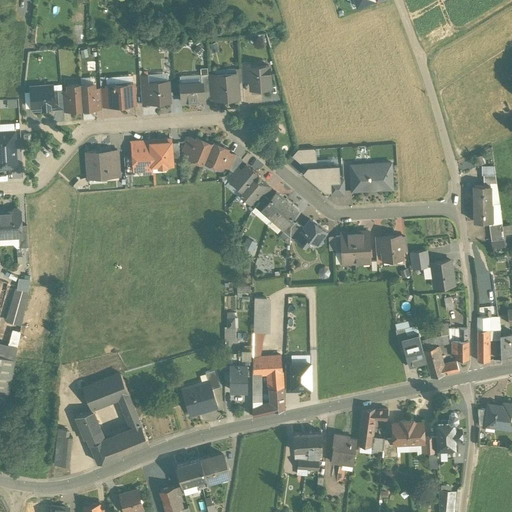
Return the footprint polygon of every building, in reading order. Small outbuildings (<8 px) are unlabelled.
[(250,62),(241,62),(242,76),(249,75),(250,75),(249,67),(250,67),(250,62)] [(250,67),(249,67),(250,75),(249,75),(250,86),(251,86),(253,88),(255,86),(270,85),(269,73),(266,74),(266,66),(250,67)] [(236,73),(215,74),(216,98),(217,100),(238,98),(236,73)] [(208,74),(200,75),(201,83),(202,83),(203,93),(209,93),(208,75),(208,74)] [(215,74),(208,75),(209,93),(210,99),(216,98),(215,74)] [(168,81),(147,82),(148,86),(149,102),(150,102),(169,101),(168,81)] [(132,88),(125,88),(125,84),(106,85),(106,87),(107,105),(134,103),(133,83),(131,83),(132,88)] [(201,83),(180,85),(181,102),(204,101),(203,93),(202,83),(201,83)] [(52,84),(40,85),(35,91),(30,91),(32,107),(43,106),(43,108),(50,107),(50,106),(53,105),(54,105),(53,91),(52,84)] [(81,84),(67,85),(67,90),(69,108),(69,109),(82,108),(81,84)] [(93,84),(81,84),(82,108),(95,107),(94,88),(93,84)] [(148,86),(140,87),(142,104),(150,104),(150,102),(149,102),(148,86)] [(62,91),(53,91),(54,105),(53,105),(53,109),(63,109),(62,91)] [(17,98),(0,98),(0,103),(0,107),(17,106),(17,98)] [(0,168),(17,168),(15,129),(0,130),(0,168)] [(196,140),(188,136),(183,149),(190,152),(196,140)] [(170,138),(150,140),(152,164),(171,163),(171,156),(170,143),(170,138)] [(150,140),(131,141),(132,155),(133,170),(143,169),(143,172),(153,172),(153,168),(152,164),(150,140)] [(205,141),(202,142),(196,140),(190,152),(189,153),(192,157),(196,158),(199,157),(205,160),(206,158),(212,143),(205,140),(205,141)] [(220,144),(213,141),(212,143),(206,158),(212,160),(213,164),(217,165),(221,164),(221,163),(227,150),(221,147),(219,144),(220,144)] [(178,142),(170,143),(171,156),(179,156),(178,142)] [(308,167),(317,166),(316,148),(297,149),(292,156),(307,168),(308,167)] [(110,149),(86,151),(88,176),(113,175),(112,164),(111,152),(110,152),(110,149)] [(227,150),(221,163),(229,166),(234,153),(227,150)] [(133,170),(132,155),(124,156),(126,174),(134,173),(134,170),(133,170)] [(391,162),(374,163),(374,168),(350,169),(351,190),(392,188),(391,162)] [(232,180),(231,181),(242,190),(254,176),(256,174),(257,173),(255,172),(255,170),(252,168),(251,168),(246,164),(241,170),(232,180)] [(339,179),(338,165),(317,166),(308,167),(307,168),(304,171),(325,188),(330,188),(329,180),(339,179)] [(495,173),(494,165),(481,165),(481,174),(483,174),(495,173)] [(236,166),(227,177),(232,180),(241,170),(236,166)] [(495,173),(483,174),(483,184),(490,184),(490,182),(496,182),(495,173)] [(254,176),(242,190),(239,193),(250,202),(256,195),(265,185),(259,180),(260,179),(260,178),(260,177),(259,175),(258,175),(257,174),(256,174),(254,176)] [(339,179),(329,180),(330,188),(330,194),(343,194),(343,179),(339,179)] [(496,182),(490,182),(490,184),(490,202),(499,202),(496,182)] [(483,184),(479,184),(473,184),(474,202),(490,202),(490,184),(483,184)] [(265,185),(256,195),(260,199),(264,195),(269,189),(265,185)] [(269,199),(261,207),(262,208),(272,217),(286,200),(276,191),(269,199)] [(260,199),(255,206),(260,210),(262,208),(261,207),(269,199),(264,195),(260,199)] [(286,200),(272,217),(282,225),(283,226),(290,218),(297,209),(286,200)] [(490,202),(474,202),(474,221),(488,220),(491,220),(490,202)] [(502,222),(499,202),(490,202),(491,220),(488,220),(489,223),(502,222)] [(12,209),(0,209),(0,234),(18,233),(21,233),(21,223),(20,209),(19,209),(19,208),(17,206),(14,207),(12,209)] [(290,218),(283,226),(282,225),(280,228),(290,236),(290,226),(294,221),(290,218)] [(325,230),(309,218),(303,226),(296,237),(305,244),(308,239),(311,239),(316,243),(320,242),(321,240),(321,237),(325,230)] [(294,221),(290,226),(290,236),(296,237),(303,226),(295,221),(294,221)] [(27,222),(21,223),(21,233),(18,233),(19,245),(28,244),(27,222)] [(502,222),(489,223),(491,239),(504,238),(504,237),(502,222)] [(368,230),(354,231),(354,234),(355,257),(355,262),(363,262),(362,257),(370,256),(368,230)] [(354,234),(341,234),(341,235),(341,251),(342,258),(355,257),(354,234)] [(399,235),(381,236),(381,237),(382,250),(383,259),(384,259),(384,258),(401,256),(401,249),(399,237),(399,235)] [(248,237),(243,246),(250,250),(255,241),(248,237)] [(504,238),(491,239),(492,247),(505,245),(504,238)] [(427,256),(412,258),(413,268),(429,265),(427,256)] [(450,259),(431,262),(434,286),(454,283),(450,259)] [(498,262),(499,271),(508,269),(507,261),(498,262)] [(327,267),(322,266),(318,269),(318,274),(321,277),(326,278),(329,274),(330,270),(327,267)] [(412,274),(406,275),(408,284),(415,282),(412,274)] [(17,287),(27,289),(30,277),(20,275),(17,287)] [(17,287),(15,287),(7,319),(20,323),(27,289),(17,287)] [(453,309),(451,297),(444,298),(446,310),(453,309)] [(266,298),(254,298),(253,332),(264,332),(265,332),(266,298)] [(488,316),(477,316),(477,330),(488,330),(488,316)] [(19,330),(13,328),(9,342),(15,344),(19,330)] [(405,328),(395,329),(399,345),(404,345),(402,340),(408,338),(405,328)] [(467,328),(449,328),(449,334),(450,340),(452,340),(467,340),(467,328)] [(488,361),(488,330),(477,330),(478,361),(488,361)] [(264,332),(253,332),(253,349),(252,357),(260,357),(261,346),(263,346),(264,332)] [(449,334),(422,341),(423,349),(436,346),(436,347),(450,343),(450,340),(449,334)] [(511,334),(500,336),(501,361),(511,359),(511,334)] [(408,338),(402,340),(404,345),(409,365),(426,360),(419,338),(419,335),(408,338)] [(467,340),(452,340),(452,352),(455,352),(455,359),(469,358),(468,340),(467,340)] [(436,346),(423,349),(426,357),(438,354),(436,347),(436,346)] [(253,349),(237,349),(237,364),(245,364),(245,375),(252,375),(252,357),(253,349)] [(456,362),(442,366),(438,354),(426,357),(431,377),(459,370),(456,362)] [(14,360),(0,355),(0,389),(9,392),(14,360)] [(260,357),(252,357),(252,375),(261,374),(269,373),(270,373),(283,372),(281,355),(260,357)] [(285,363),(285,378),(298,378),(298,387),(299,387),(310,387),(310,363),(285,363)] [(245,375),(245,364),(237,364),(229,364),(230,389),(246,389),(245,375)] [(215,369),(204,372),(207,381),(208,381),(211,389),(220,386),(215,369)] [(270,373),(269,373),(270,388),(283,388),(284,385),(283,372),(270,373)] [(120,373),(82,388),(86,397),(90,407),(118,395),(127,391),(120,373)] [(261,374),(252,375),(252,389),(260,388),(262,390),(261,374)] [(299,391),(299,387),(298,387),(298,378),(285,378),(285,391),(299,391)] [(207,381),(182,389),(190,415),(216,407),(211,389),(208,381),(207,381)] [(260,388),(252,389),(252,416),(265,413),(263,404),(262,405),(262,390),(260,388)] [(270,388),(271,403),(263,404),(265,413),(272,411),(284,410),(283,402),(283,388),(270,388)] [(9,392),(0,389),(0,403),(3,405),(9,392)] [(141,424),(127,391),(118,395),(132,428),(141,424)] [(511,403),(503,402),(503,406),(488,403),(487,409),(485,423),(495,424),(506,426),(506,429),(511,429),(511,403)] [(374,408),(363,410),(359,444),(361,444),(370,445),(371,436),(373,418),(373,416),(374,410),(376,409),(377,408),(374,408)] [(388,409),(377,408),(376,409),(374,410),(373,416),(373,418),(387,419),(388,409)] [(487,409),(478,408),(479,424),(485,425),(485,423),(487,409)] [(112,457),(105,439),(93,411),(75,415),(84,438),(87,437),(98,463),(112,457)] [(454,413),(451,413),(449,416),(449,419),(450,420),(455,420),(455,421),(457,419),(457,415),(454,413)] [(402,421),(400,424),(392,424),(393,439),(393,444),(396,444),(408,443),(407,420),(402,421)] [(415,423),(412,420),(407,420),(408,443),(420,443),(423,442),(423,437),(422,422),(415,423)] [(450,420),(435,421),(436,449),(437,449),(437,448),(446,447),(446,449),(456,448),(455,439),(462,438),(462,428),(455,428),(455,421),(455,420),(450,420)] [(495,424),(485,423),(485,425),(484,430),(494,431),(495,424)] [(132,428),(112,436),(119,454),(148,442),(141,424),(132,428)] [(67,429),(58,428),(58,435),(68,436),(69,432),(67,429)] [(321,432),(307,433),(308,450),(321,450),(322,450),(321,432)] [(307,433),(293,433),(294,451),(308,450),(307,433)] [(356,439),(344,437),(344,435),(333,433),(332,444),(333,444),(330,461),(353,465),(356,439)] [(68,436),(58,435),(54,465),(69,467),(72,437),(68,436)] [(105,439),(112,457),(119,454),(112,436),(105,439)] [(384,437),(371,436),(370,445),(372,445),(371,447),(383,448),(384,439),(384,437)] [(423,442),(420,443),(421,452),(436,451),(435,437),(423,437),(423,442)] [(393,439),(384,439),(383,457),(397,456),(396,444),(393,444),(393,439)] [(308,450),(294,451),(295,460),(298,460),(308,460),(308,450)] [(321,450),(308,450),(308,460),(319,461),(321,450)] [(223,454),(210,458),(209,456),(200,458),(206,477),(206,478),(207,482),(221,477),(220,474),(228,472),(223,454)] [(200,458),(175,466),(181,485),(200,479),(206,478),(206,477),(200,458)] [(308,460),(298,460),(297,468),(307,468),(308,460)] [(308,460),(307,468),(318,469),(319,461),(308,460)] [(398,478),(390,477),(390,487),(393,487),(393,484),(397,484),(398,478)] [(206,478),(200,479),(202,487),(208,485),(207,482),(206,478)] [(200,479),(181,485),(183,492),(202,487),(200,479)] [(173,486),(160,490),(166,511),(180,511),(179,508),(173,486)] [(136,488),(118,494),(120,500),(118,501),(120,507),(122,506),(124,511),(133,511),(143,509),(136,488)] [(454,492),(440,490),(440,499),(453,500),(454,492)] [(451,511),(453,500),(440,499),(439,511),(445,511),(451,511)] [(100,511),(99,503),(89,504),(89,507),(84,508),(84,511),(100,511)]
